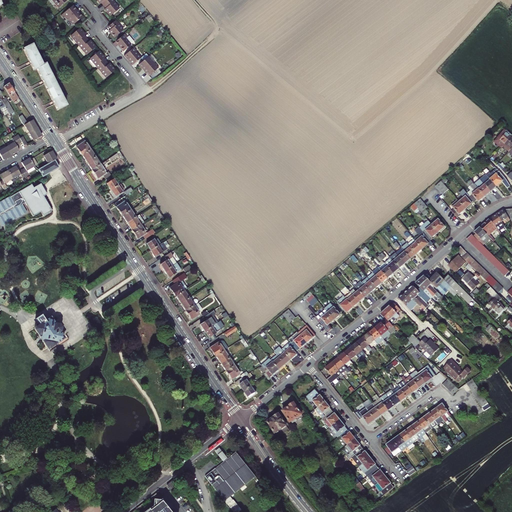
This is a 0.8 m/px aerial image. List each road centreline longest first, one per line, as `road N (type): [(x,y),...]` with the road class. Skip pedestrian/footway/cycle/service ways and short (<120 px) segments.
road 1 (secondary): [(56,142),(240,419)]
road 2 (residential): [(56,142),(140,89),(83,0)]
road 3 (tertiary): [(308,365),(458,238)]
